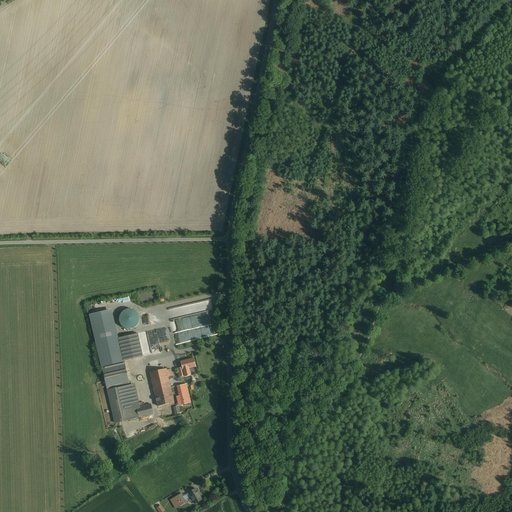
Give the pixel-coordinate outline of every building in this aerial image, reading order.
[(202,301),(205,312),(214,310),(211,299),(202,301)] [(209,311),(172,320),(174,329),(211,321),(209,311)] [(157,329),(148,331),(153,355),(162,353),(157,329)] [(138,335),(116,340),(121,364),(143,359),(138,335)] [(194,359),(181,362),(183,370),(196,367),(194,359)] [(101,369),(113,424),(138,419),(138,417),(135,405),(139,404),(135,385),(129,386),(125,364),(101,369)] [(150,373),(158,406),(174,402),(166,369),(150,373)] [(153,414),(151,402),(139,404),(135,405),(138,417),(153,414)] [(188,493),(191,497),(195,504),(202,500),(196,489),(188,493)] [(185,501),(191,497),(188,493),(183,496),(181,494),(171,500),(175,508),(186,502),(185,501)]
